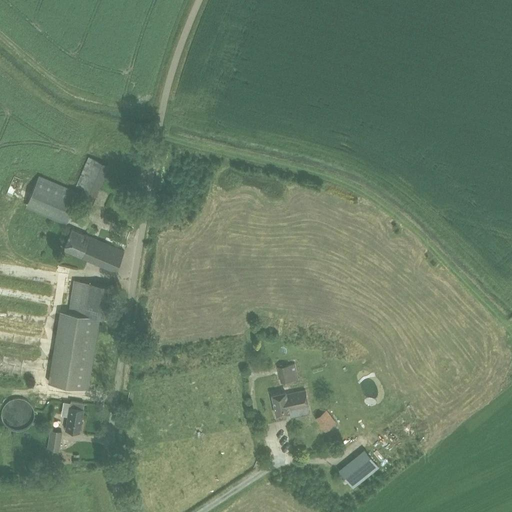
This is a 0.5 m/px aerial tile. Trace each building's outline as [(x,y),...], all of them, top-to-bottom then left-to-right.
[(63,165),(47,164),(46,188),(62,189),(63,165)] [(73,228),(64,248),(81,256),(89,235),(73,228)] [(89,235),(81,256),(115,271),(124,250),(89,235)] [(62,307),(53,379),(90,383),(97,321),(90,320),(91,310),(62,307)] [(277,366),(280,382),(298,379),(295,363),(277,366)] [(305,389),(286,394),(289,409),(309,405),(305,389)] [(272,394),(276,415),(290,412),(289,409),(286,394),(286,391),(272,394)] [(66,429),(80,431),(84,409),(83,409),(84,403),(71,400),(70,406),(69,406),(66,429)] [(315,418),(325,431),(336,423),(326,410),(315,418)] [(307,435),(306,420),(293,421),(294,436),(307,435)] [(47,449),(60,451),(64,431),(51,429),(47,449)] [(338,470),(353,488),(379,466),(364,449),(338,470)]
